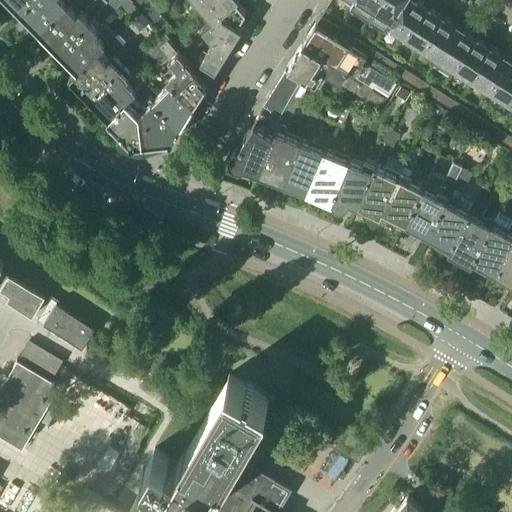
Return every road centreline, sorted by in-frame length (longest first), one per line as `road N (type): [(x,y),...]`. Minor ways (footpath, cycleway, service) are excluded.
road 1 (secondary): [(511,369),(370,286),(166,202)]
road 2 (residential): [(166,202),(291,5)]
road 3 (secondary): [(166,202),(80,162),(0,90)]
